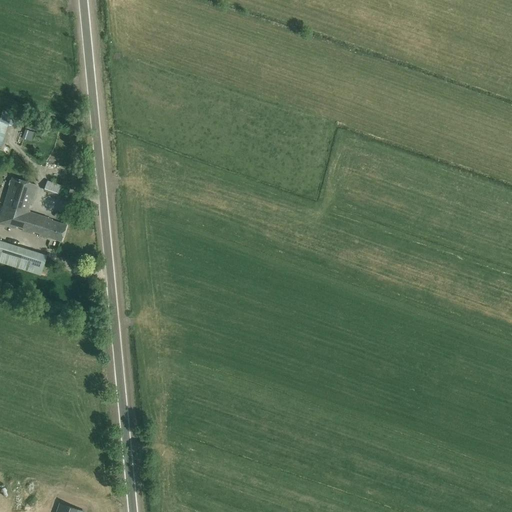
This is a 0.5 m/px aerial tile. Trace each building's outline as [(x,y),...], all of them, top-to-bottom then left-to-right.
[(0,150),(2,151),(11,124),(0,120),(0,150)] [(61,242),(66,225),(48,219),(49,217),(28,211),(37,185),(12,178),(12,180),(10,180),(9,184),(10,186),(0,216),(0,223),(16,229),(17,226),(23,228),(23,231),(33,234),(34,232),(40,234),(40,237),(43,238),(43,236),(61,242)] [(65,200),(69,189),(47,181),(44,190),(48,192),(47,193),(65,200)] [(47,256),(0,240),(0,262),(40,275),(47,256)] [(57,511),(79,511),(80,510),(60,503),(57,511)]
